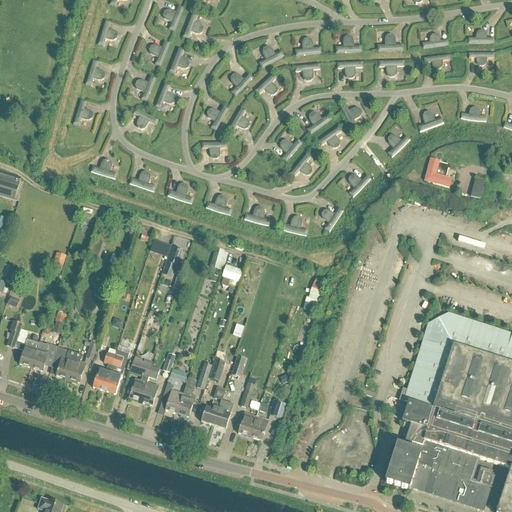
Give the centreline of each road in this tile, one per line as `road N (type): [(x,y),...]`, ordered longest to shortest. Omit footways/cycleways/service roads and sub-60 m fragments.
road 1 (tertiary): [(389,511),(0,396)]
road 2 (track): [(0,164),(37,187),(285,267)]
road 3 (residential): [(147,511),(0,462)]
